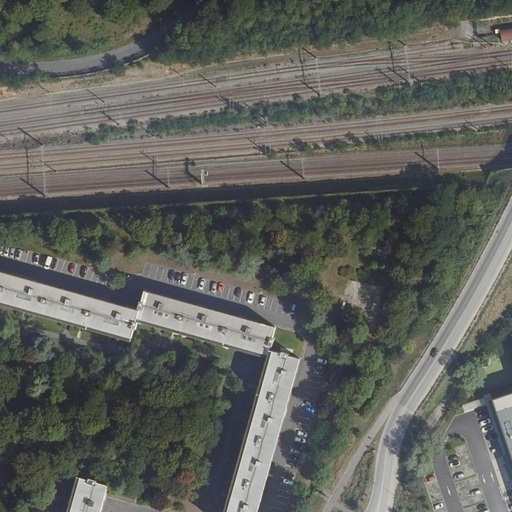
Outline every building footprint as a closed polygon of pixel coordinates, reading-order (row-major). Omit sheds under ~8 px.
[(502,42),(511,39),(511,28),(500,31),(502,42)] [(0,304),(130,340),(132,329),(136,330),(138,323),(135,322),(136,320),(139,310),(0,272),(0,304)] [(139,308),(139,310),(136,320),(267,356),(267,350),(269,346),(271,347),(273,339),(272,338),(275,328),(145,291),(141,301),(140,301),(138,308),(139,308)] [(280,354),(267,350),(267,356),(223,511),(255,511),(298,359),(288,356),(289,353),(281,351),(280,354)] [(511,387),(494,392),(511,447),(511,387)] [(457,454),(447,456),(453,479),(455,479),(463,511),(487,511),(470,443),(455,447),(457,454)] [(88,481),(89,479),(91,468),(83,466),(83,467),(81,467),(80,470),(82,471),(80,478),(88,481)] [(425,477),(434,511),(447,511),(437,474),(425,477)] [(100,511),(108,485),(96,483),(97,480),(89,479),(88,481),(80,478),(77,477),(67,511),(100,511)]
